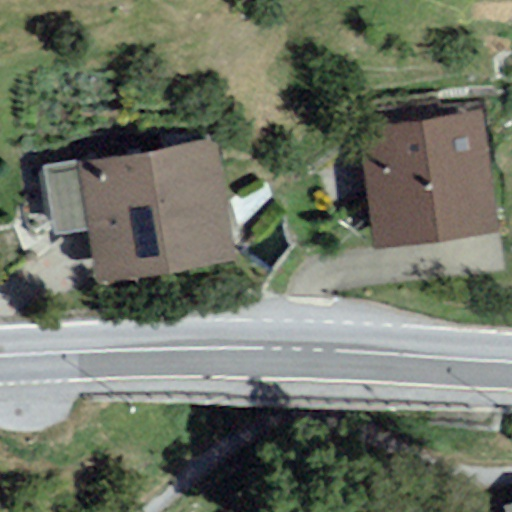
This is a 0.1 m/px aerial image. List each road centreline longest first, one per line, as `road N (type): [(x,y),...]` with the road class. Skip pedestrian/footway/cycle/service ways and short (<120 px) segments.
road 1 (tertiary): [(511,365),(207,350),(0,356)]
road 2 (track): [(511,472),(217,457),(150,511)]
